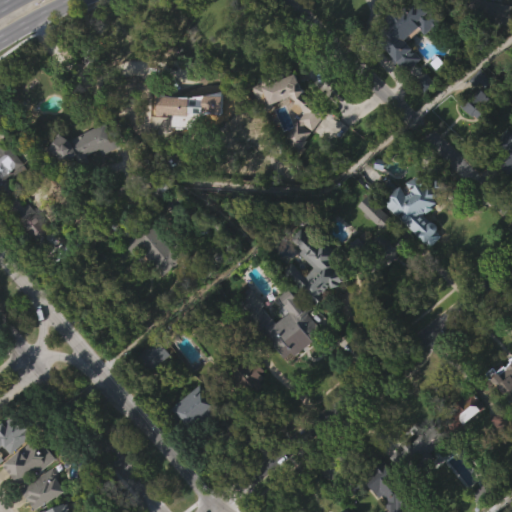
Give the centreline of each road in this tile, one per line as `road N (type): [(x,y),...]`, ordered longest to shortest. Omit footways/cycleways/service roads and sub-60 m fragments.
road 1 (residential): [(214,502),(511,264)]
road 2 (tertiary): [(225,511),(0,253)]
road 3 (residential): [(288,0),(511,214)]
road 4 (tertiary): [(0,318),(172,511)]
